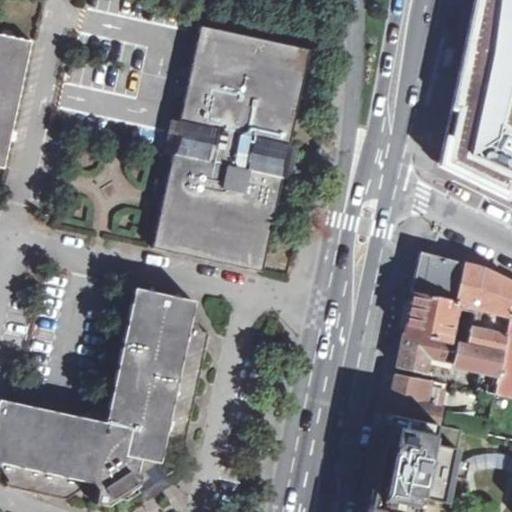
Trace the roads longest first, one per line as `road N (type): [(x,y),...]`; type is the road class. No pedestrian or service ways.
road 1 (tertiary): [(368,158),(341,222),(288,511)]
road 2 (tertiary): [(334,511),(390,184)]
road 3 (tertiary): [(390,184),(429,0)]
road 4 (tertiary): [(400,0),(368,158)]
road 5 (residential): [(390,184),(511,242)]
